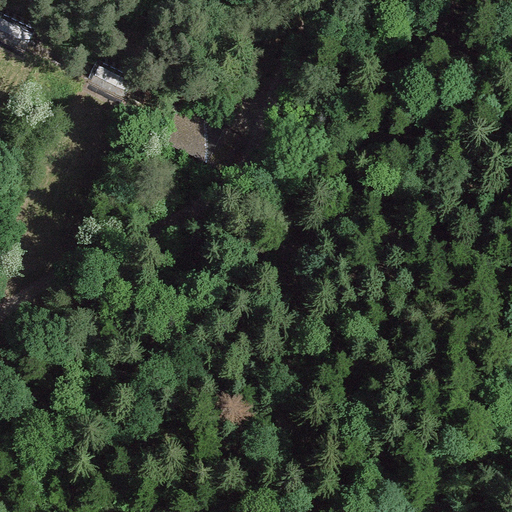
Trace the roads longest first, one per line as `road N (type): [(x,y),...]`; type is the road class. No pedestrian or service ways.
road 1 (track): [(0,313),(175,224),(243,169)]
road 2 (track): [(243,169),(276,78),(323,0)]
